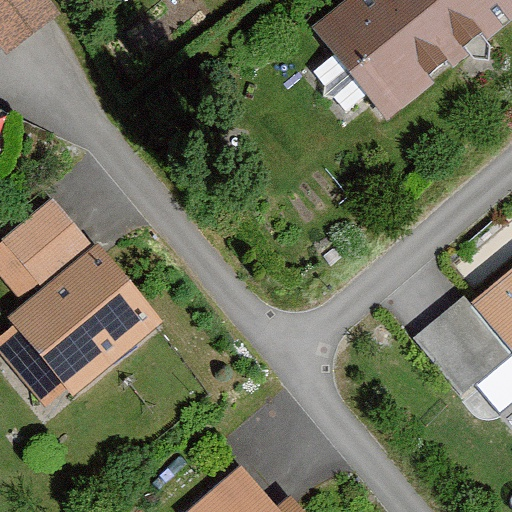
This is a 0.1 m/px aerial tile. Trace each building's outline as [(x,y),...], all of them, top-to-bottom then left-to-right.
[(55,10),(47,0),(0,0),(0,42),(4,49),(55,10)] [(511,0),(356,0),(317,31),(390,122),(511,23),(511,0)] [(52,202),(3,244),(41,287),(89,245),(52,202)] [(100,244),(11,320),(75,396),(165,319),(100,244)] [(511,274),(474,306),(465,295),(414,338),(464,397),(511,356),(511,274)] [(282,511),(277,511),(246,476),(204,511),(307,511),(297,500),(282,511)]
